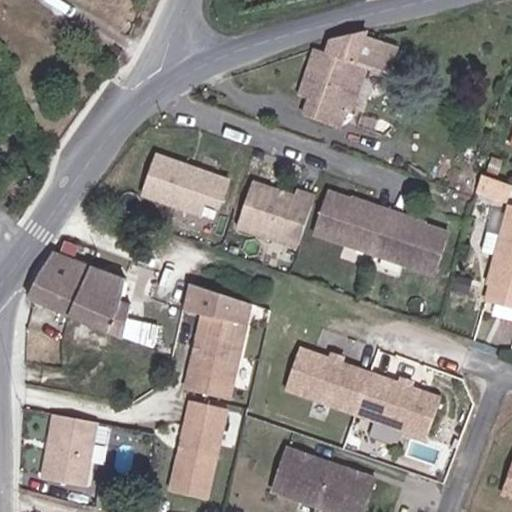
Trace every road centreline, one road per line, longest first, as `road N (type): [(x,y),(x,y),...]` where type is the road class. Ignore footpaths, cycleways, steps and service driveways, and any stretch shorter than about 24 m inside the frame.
road 1 (tertiary): [(427,0),(275,38),(169,80)]
road 2 (tertiary): [(169,80),(94,146),(0,283)]
road 3 (residential): [(510,371),(462,511)]
